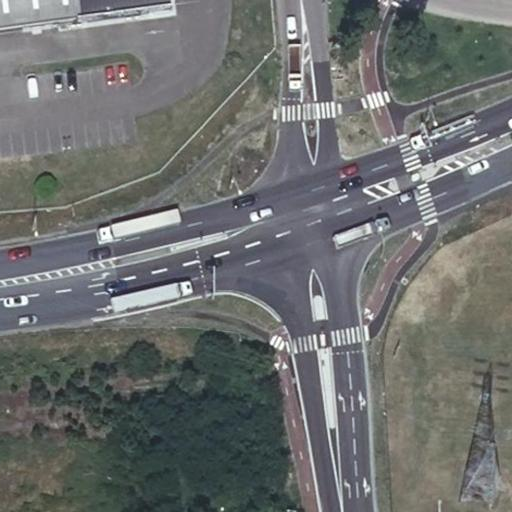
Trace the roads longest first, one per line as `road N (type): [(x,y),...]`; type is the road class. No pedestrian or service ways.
road 1 (primary): [(0,307),(124,287),(293,243)]
road 2 (primary): [(292,198),(134,244),(0,264)]
road 3 (tertiary): [(359,511),(335,231)]
road 4 (tertiary): [(293,243),(330,511)]
road 5 (unclassified): [(290,0),(292,198)]
road 6 (primary): [(511,114),(330,184)]
road 7 (primary): [(335,231),(511,163)]
road 8 (unclassified): [(330,184),(314,0)]
